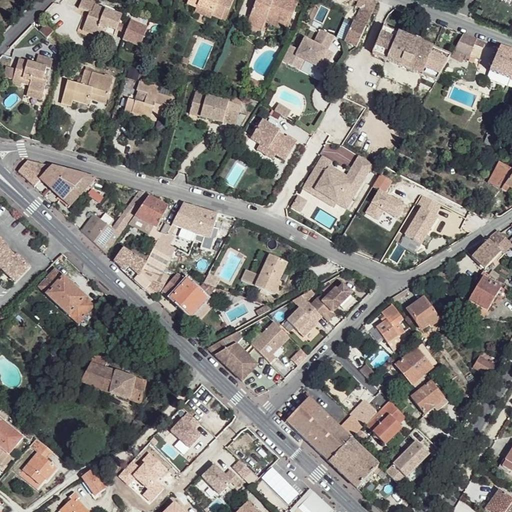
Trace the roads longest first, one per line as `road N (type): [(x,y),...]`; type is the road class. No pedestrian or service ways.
road 1 (residential): [(21,149),(269,216),(389,283)]
road 2 (primary): [(33,206),(260,418)]
road 3 (track): [(32,511),(81,471),(124,458),(210,372)]
road 4 (residential): [(260,418),(389,283)]
road 5 (residential): [(427,511),(511,370)]
road 6 (residential): [(389,283),(511,221)]
road 7 (residential): [(392,0),(511,44)]
road 8 (primary): [(260,418),(351,506)]
road 9 (unknown): [(269,216),(337,115)]
